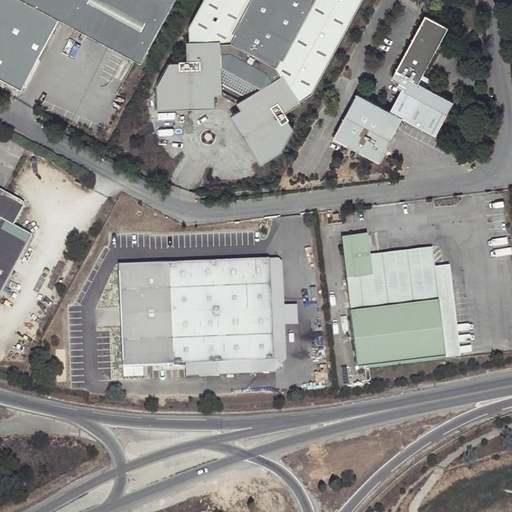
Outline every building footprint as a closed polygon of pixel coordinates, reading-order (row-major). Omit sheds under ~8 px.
[(0,0),(0,80),(22,91),(59,22),(16,0),(0,0)] [(16,0),(59,22),(140,66),(175,0),(16,0)] [(360,0),(202,0),(185,30),(186,46),(184,46),(185,63),(176,64),(176,68),(167,69),(155,90),(158,113),(210,106),(209,96),(229,93),(240,112),(232,117),(257,161),(276,151),(288,130),(284,122),(287,120),(282,111),(295,104),(293,101),(312,90),(360,0)] [(419,82),(449,28),(426,15),(392,77),(400,81),(398,86),(402,88),(448,113),(454,101),(419,82)] [(402,88),(390,110),(403,117),(436,135),(448,113),(402,88)] [(403,117),(390,110),(357,92),(333,137),(378,161),(403,117)] [(27,205),(0,189),(0,293),(33,237),(15,227),(27,205)] [(368,235),(342,238),(358,369),(455,357),(444,267),(435,268),(434,253),(395,258),(397,272),(373,275),(371,256),(368,235)] [(433,248),(371,256),(373,275),(397,272),(395,258),(434,253),(433,248)] [(280,360),(175,371),(177,383),(294,371),(282,258),(270,259),(280,360)] [(119,275),(130,376),(175,371),(280,360),(270,259),(119,275)] [(450,266),(444,267),(455,357),(461,357),(450,266)]
